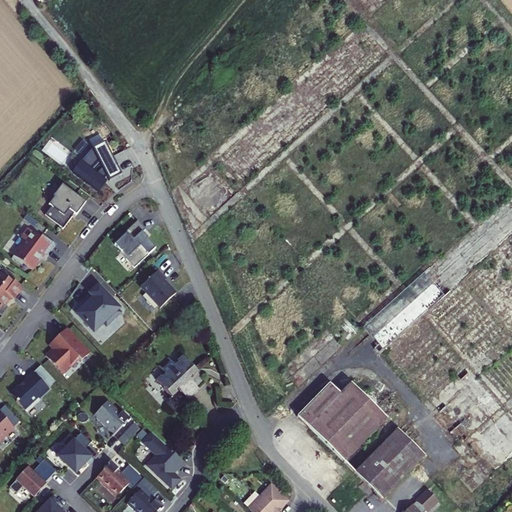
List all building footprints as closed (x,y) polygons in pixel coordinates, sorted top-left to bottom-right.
[(116,181),(129,175),(114,142),(101,148),(103,152),(107,161),(110,168),(114,177),(116,181)] [(103,152),(92,164),(98,169),(107,161),(103,152)] [(80,171),(105,192),(114,181),(111,179),(104,174),(98,169),(92,164),(88,161),(80,171)] [(114,177),(110,168),(104,174),(111,179),(114,177)] [(95,204),(73,185),(64,197),(65,197),(58,205),(61,207),(54,216),(72,230),(81,218),(83,215),(85,216),(95,204)] [(129,256),(143,271),(164,252),(156,242),(157,241),(151,235),(154,232),(147,224),(130,239),(131,240),(123,247),(130,255),(129,256)] [(49,239),(37,230),(30,239),(33,241),(21,256),(22,257),(20,260),(30,267),(32,265),(40,271),(52,255),(55,258),(64,246),(51,236),(49,239)] [(19,278),(6,268),(0,275),(0,306),(1,308),(0,309),(0,311),(9,318),(16,309),(12,306),(19,298),(21,300),(30,289),(19,279),(19,278)] [(377,346),(383,353),(450,293),(431,272),(371,327),(383,340),(377,346)] [(167,275),(149,291),(168,312),(184,297),(173,285),(174,283),(167,275)] [(84,317),(101,335),(109,328),(110,329),(114,329),(129,315),(127,312),(106,289),(98,297),(100,299),(90,309),(91,310),(84,317)] [(73,332),(56,347),(60,351),(52,358),(68,376),(85,362),(86,363),(87,364),(96,357),(73,332)] [(196,382),(198,380),(203,375),(191,362),(186,366),(183,369),(175,361),(174,362),(176,365),(169,370),(167,369),(165,370),(173,379),(169,382),(164,387),(177,401),(172,406),(179,415),(192,402),(194,403),(205,393),(196,382)] [(86,363),(85,362),(68,376),(70,378),(86,363)] [(52,389),(54,391),(62,384),(47,368),(40,375),(47,384),(53,379),(58,384),(52,389)] [(25,388),(17,396),(23,403),(22,404),(32,415),(45,402),(44,401),(54,391),(52,389),(58,384),(53,379),(47,384),(40,375),(39,374),(30,383),(31,384),(26,389),(25,388)] [(301,414),(348,460),(390,417),(354,382),(343,392),(332,381),(301,414)] [(135,425),(137,422),(129,415),(127,416),(115,404),(100,418),(120,438),(129,428),(130,429),(131,428),(130,427),(134,424),(135,425)] [(19,430),(0,409),(0,448),(3,446),(1,444),(9,436),(11,438),(19,430)] [(141,426),(125,443),(130,448),(146,431),(141,426)] [(358,470),(385,496),(427,454),(400,427),(358,470)] [(96,446),(86,436),(62,461),(79,477),(96,460),(89,453),(96,446)] [(185,484),(179,477),(182,473),(183,474),(190,467),(186,462),(159,436),(149,446),(162,459),(153,469),(177,492),(185,484)] [(48,464),(43,469),(55,480),(60,474),(48,464)] [(101,482),(121,501),(135,487),(125,477),(122,474),(123,472),(116,465),(113,467),(114,469),(111,472),(110,471),(109,472),(110,473),(101,482)] [(125,477),(135,487),(144,477),(134,468),(125,477)] [(43,469),(38,475),(49,486),(55,480),(43,469)] [(49,486),(38,475),(32,470),(20,483),(38,500),(40,498),(42,499),(46,493),(44,491),(49,486)] [(146,494),(156,503),(165,494),(153,483),(144,492),(146,494)] [(279,511),(283,508),(286,511),(294,503),(276,486),(265,498),(260,493),(249,505),(255,511),(279,511)] [(415,502),(405,511),(424,511),(428,507),(430,509),(442,498),(431,487),(419,498),(420,498),(415,503),(415,502)] [(146,494),(132,508),(135,511),(168,511),(161,505),(159,506),(156,503),(146,494)] [(46,511),(61,511),(60,510),(63,506),(57,500),(46,511)]
